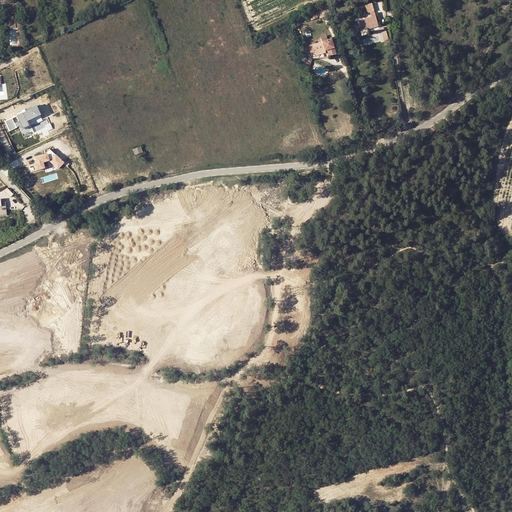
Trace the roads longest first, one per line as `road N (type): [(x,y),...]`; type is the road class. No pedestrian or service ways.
road 1 (tertiary): [(49,227),(157,181),(366,151),(511,77)]
road 2 (track): [(164,511),(226,390),(275,337),(278,254),(341,176),(345,156)]
road 3 (track): [(475,511),(447,466),(439,409),(427,387),(365,394),(275,372),(229,387)]
